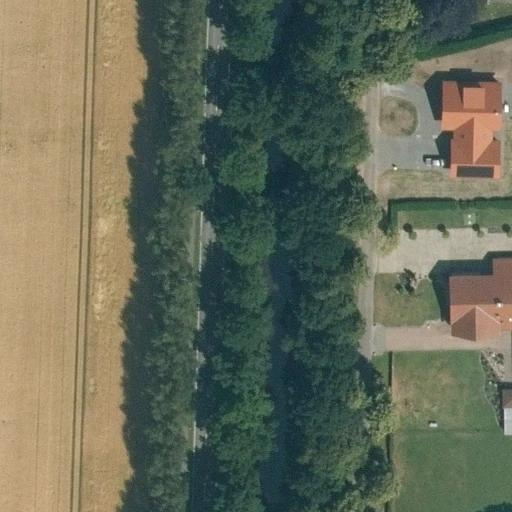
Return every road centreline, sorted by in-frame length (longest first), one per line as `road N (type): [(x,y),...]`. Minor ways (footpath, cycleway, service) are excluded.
road 1 (tertiary): [(200,511),(216,0)]
road 2 (unclassified): [(356,511),(369,0)]
